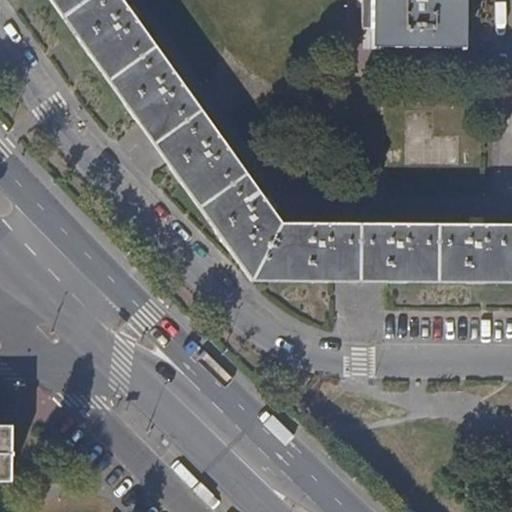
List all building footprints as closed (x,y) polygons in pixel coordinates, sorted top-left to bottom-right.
[(47,0),(66,27),(250,281),(491,283),(511,282),(511,223),(482,224),(467,224),(280,222),(272,211),(264,199),(136,21),(127,9),(120,0),(47,0)] [(368,0),(359,0),(360,27),(369,27),(368,0)] [(461,0),(368,0),(369,27),(368,47),(461,48),(461,0)] [(133,5),(127,9),(136,21),(141,17),(133,5)] [(269,196),(264,199),(272,211),(277,208),(269,196)] [(10,430),(0,430),(0,479),(9,479),(10,430)]
